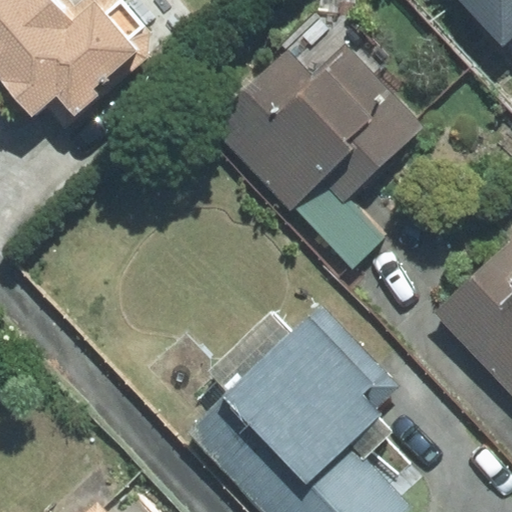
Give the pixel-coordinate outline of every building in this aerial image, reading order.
[(75,121),(146,60),(148,33),(119,0),(82,0),(75,6),(70,0),(0,0),(0,84),(30,120),(56,98),(75,121)] [(511,0),(462,0),(511,53),(511,0)] [(287,48),(209,121),(291,207),(293,205),(321,179),(344,203),(349,198),(423,129),(345,46),(313,76),(287,48)] [(293,205),(352,268),(386,236),(349,198),(344,203),(321,179),(293,205)] [(511,240),(436,311),(511,391),(511,240)] [(374,412),(402,385),(320,299),(288,329),(272,313),(211,371),(229,390),(187,430),(264,511),(405,511),(412,506),(389,482),(409,463),(385,438),(392,431),(374,412)]
